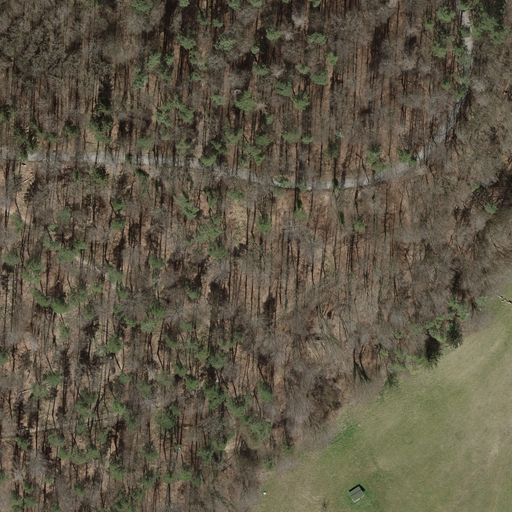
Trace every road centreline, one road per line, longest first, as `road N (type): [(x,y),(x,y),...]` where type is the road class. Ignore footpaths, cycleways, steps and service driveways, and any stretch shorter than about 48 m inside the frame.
road 1 (track): [(175,161),(261,180),(397,172),(437,142),(470,87),(469,24),(455,0)]
road 2 (track): [(133,407),(219,380),(227,358),(217,331),(181,303),(112,279)]
road 3 (track): [(0,152),(175,161)]
road 4 (track): [(0,434),(133,407)]
road 5 (track): [(112,279),(0,203)]
